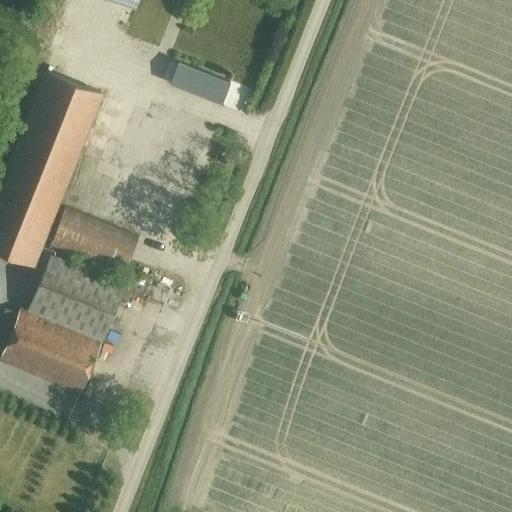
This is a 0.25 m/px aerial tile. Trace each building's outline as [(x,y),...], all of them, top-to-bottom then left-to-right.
[(178,61),(169,83),(221,103),(229,81),(178,61)] [(46,70),(0,187),(0,251),(34,264),(102,93),(46,70)] [(217,143),(226,116),(167,97),(161,116),(196,127),(194,135),(217,143)] [(119,275),(136,235),(66,205),(49,246),(119,275)] [(0,359),(81,393),(125,283),(50,253),(27,309),(20,306),(18,312),(5,307),(0,319),(0,338),(6,341),(0,355),(0,359)]
